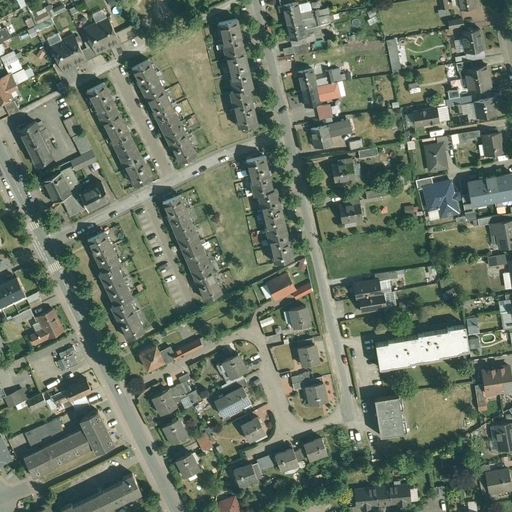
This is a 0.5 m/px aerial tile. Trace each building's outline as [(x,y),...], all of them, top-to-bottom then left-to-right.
[(447,0),(440,0),(442,9),(449,7),(447,0)] [(474,0),(459,0),(460,3),(461,9),(476,6),(474,0)] [(298,1),(281,5),(282,10),(284,10),(287,22),(302,18),(300,12),(301,12),(298,1)] [(328,8),(321,10),(319,1),(310,3),(311,10),(312,11),(319,10),(320,15),(320,16),(330,14),(328,8)] [(301,12),(300,12),(302,18),(313,16),(312,11),(311,10),(301,12)] [(330,14),(320,16),(322,24),(332,22),(330,14)] [(320,16),(320,15),(313,16),(315,26),(322,24),(320,16)] [(108,16),(96,22),(109,47),(120,42),(120,41),(116,32),(108,16)] [(313,16),(302,18),(304,28),(315,26),(313,16)] [(253,87),(237,18),(219,22),(223,39),(218,40),(219,43),(224,42),(231,73),(226,74),(227,78),(232,77),(235,90),(231,91),(235,108),(230,109),(231,113),(236,112),(239,127),(257,123),(249,88),(253,87)] [(302,18),(287,22),(291,39),(306,36),(304,28),(302,18)] [(463,18),(448,20),(450,28),(464,26),(463,18)] [(96,22),(85,28),(93,44),(97,53),(109,47),(96,22)] [(143,32),(137,22),(132,24),(137,35),(143,32)] [(132,24),(126,27),(132,38),(137,35),(132,24)] [(6,27),(0,30),(0,43),(4,41),(11,38),(6,27)] [(132,38),(126,27),(121,30),(126,40),(132,38)] [(480,28),(462,31),(466,52),(484,48),(480,28)] [(126,40),(121,30),(116,32),(120,41),(120,42),(121,43),(126,40)] [(55,33),(44,38),(46,44),(58,40),(55,33)] [(82,49),(74,34),(62,40),(75,65),(86,59),(87,59),(82,49)] [(394,38),(384,40),(390,73),(400,71),(394,38)] [(75,65),(62,40),(51,45),(59,61),(63,70),(64,70),(75,65)] [(307,41),(293,44),(295,52),(309,49),(307,41)] [(93,44),(87,47),(93,57),(98,55),(97,53),(93,44)] [(93,57),(87,47),(82,49),(87,59),(86,59),(87,60),(93,57)] [(15,52),(2,58),(5,65),(6,65),(18,58),(15,53),(15,52)] [(18,58),(6,65),(9,72),(21,65),(18,58)] [(468,60),(458,62),(459,69),(472,67),(470,60),(468,60)] [(59,61),(53,64),(58,74),(64,71),(64,70),(63,70),(59,61)] [(195,153),(148,61),(149,61),(131,69),(132,70),(132,69),(139,82),(138,82),(139,83),(141,86),(140,86),(141,87),(141,86),(155,113),(154,113),(155,114),(157,117),(156,117),(157,118),(157,117),(171,143),(170,144),(171,144),(173,147),(172,148),(173,148),(180,161),(179,162),(196,154),(196,153),(195,153)] [(472,67),(459,69),(461,78),(465,77),(465,75),(467,75),(470,90),(492,86),(487,64),(472,67)] [(313,68),(298,71),(302,89),(317,85),(313,68)] [(24,69),(12,75),(16,83),(16,84),(28,78),(24,69)] [(332,69),(325,71),(328,83),(332,82),(333,83),(335,82),(332,69)] [(11,73),(0,78),(0,91),(8,88),(16,84),(16,83),(12,75),(11,73)] [(110,96),(104,82),(88,90),(95,106),(91,108),(92,111),(97,108),(111,137),(107,139),(108,142),(112,139),(127,168),(122,170),(124,173),(128,171),(135,184),(151,176),(144,163),(145,162),(143,158),(142,158),(128,132),(129,131),(127,127),(126,127),(113,100),(114,100),(111,95),(110,96)] [(317,85),(302,89),(306,106),(321,102),(320,98),(335,95),(333,83),(332,82),(328,83),(317,85)] [(16,84),(8,88),(10,92),(18,88),(16,84)] [(459,86),(448,88),(450,99),(461,97),(459,86)] [(8,88),(0,91),(0,104),(13,98),(10,92),(8,88)] [(493,97),(475,101),(478,117),(496,114),(493,97)] [(14,100),(5,105),(10,115),(20,110),(14,100)] [(328,103),(316,106),(319,119),(331,117),(328,103)] [(462,103),(455,104),(455,105),(456,112),(463,111),(462,103)] [(437,107),(414,111),(416,125),(439,121),(437,107)] [(74,115),(64,120),(71,135),(82,130),(74,115)] [(345,120),(328,124),(328,125),(330,135),(348,131),(345,120)] [(46,128),(40,131),(35,121),(19,129),(37,164),(53,156),(44,138),(50,136),(46,128)] [(328,125),(311,128),(315,147),(332,143),(330,135),(328,125)] [(480,129),(458,133),(459,142),(467,141),(466,138),(481,135),(480,129)] [(84,131),(73,137),(82,154),(92,149),(84,131)] [(500,132),(483,135),(487,154),(503,152),(500,132)] [(452,134),(437,136),(438,142),(443,141),(445,150),(454,148),(452,134)] [(362,139),(349,142),(351,149),(363,146),(362,139)] [(438,142),(425,145),(429,166),(437,164),(438,169),(448,167),(445,150),(443,141),(438,142)] [(377,146),(359,149),(360,157),(378,154),(377,146)] [(82,154),(76,157),(82,168),(98,160),(92,149),(82,154)] [(280,203),(277,188),(273,189),(265,155),(247,159),(256,194),(259,193),(275,261),(293,257),(289,242),(290,242),(289,237),(288,237),(281,208),(282,208),(281,203),(280,203)] [(82,168),(76,157),(71,160),(76,170),(82,168)] [(351,158),(339,160),(339,159),(338,159),(338,163),(333,164),(333,163),(332,164),(335,181),(336,181),(336,180),(355,177),(355,178),(352,157),(351,157),(351,158)] [(71,166),(44,179),(55,200),(63,196),(79,189),(81,193),(84,191),(78,181),(71,166)] [(511,174),(470,183),(474,205),(511,197),(511,174)] [(432,176),(416,179),(418,189),(424,187),(424,186),(434,184),(432,176)] [(434,184),(424,186),(424,187),(428,204),(438,202),(439,206),(438,206),(438,208),(439,207),(441,215),(459,211),(451,180),(434,184)] [(84,191),(81,193),(87,205),(88,208),(110,197),(102,182),(84,191)] [(386,187),(366,190),(367,198),(387,195),(386,187)] [(79,189),(63,196),(72,213),(87,205),(81,193),(79,189)] [(222,291),(180,195),(164,202),(170,215),(169,216),(171,220),(172,220),(184,247),(183,248),(185,252),(186,252),(198,280),(197,280),(199,285),(200,284),(206,298),(222,291)] [(358,198),(346,200),(346,199),(345,199),(346,204),(340,205),(340,204),(339,204),(343,222),(344,222),(344,221),(353,219),(362,217),(362,218),(363,218),(359,197),(358,197),(358,198)] [(511,211),(503,213),(504,219),(511,218),(511,211)] [(472,212),(462,214),(463,221),(469,220),(470,225),(474,224),(474,220),(473,220),(472,212)] [(511,218),(504,219),(491,222),(493,233),(498,232),(501,247),(511,244),(511,218)] [(144,330),(128,298),(132,296),(117,265),(120,263),(104,231),(88,239),(104,270),(100,272),(116,304),(112,305),(128,337),(144,330)] [(505,253),(488,255),(489,264),(507,262),(505,253)] [(425,265),(426,273),(434,273),(433,264),(425,265)] [(397,270),(388,271),(389,278),(398,277),(397,270)] [(388,271),(375,273),(376,279),(379,278),(380,280),(389,278),(388,271)] [(287,272),(268,282),(276,298),(295,288),(287,272)] [(17,277),(5,283),(13,299),(25,293),(17,277)] [(376,279),(354,283),(356,297),(359,296),(359,297),(382,293),(380,280),(379,278),(376,279)] [(311,282),(293,291),(297,298),(313,290),(311,282)] [(5,283),(0,285),(0,303),(1,305),(13,299),(5,283)] [(37,292),(27,297),(29,302),(40,297),(37,292)] [(382,293),(359,297),(359,296),(356,297),(356,298),(359,297),(361,311),(384,307),(387,307),(387,305),(385,292),(382,293)] [(40,297),(29,302),(32,307),(42,302),(40,297)] [(396,304),(387,305),(387,307),(384,307),(385,313),(398,311),(396,304)] [(306,305),(290,309),(292,309),(296,325),(294,326),(294,327),(310,323),(306,305)] [(31,308),(19,314),(22,321),(35,315),(31,308)] [(45,329),(31,335),(35,344),(49,338),(64,331),(53,309),(38,316),(45,329)] [(419,334),(388,339),(389,341),(376,343),(380,366),(411,362),(410,360),(440,356),(439,354),(460,351),(459,349),(469,348),(465,324),(448,327),(448,328),(419,333),(419,334)] [(214,332),(200,339),(204,346),(218,339),(214,332)] [(174,351),(173,352),(177,360),(204,346),(200,339),(200,338),(174,351)] [(315,343),(299,347),(299,348),(301,347),(304,363),(302,364),(303,365),(319,361),(315,343)] [(157,344),(140,352),(141,354),(139,356),(141,360),(143,360),(148,369),(163,361),(165,360),(161,354),(162,353),(160,350),(160,351),(157,344)] [(171,346),(164,350),(165,352),(162,353),(161,354),(165,360),(163,361),(164,364),(175,358),(176,361),(177,360),(173,352),(174,351),(171,346)] [(238,353),(216,364),(221,374),(222,373),(225,380),(226,380),(242,372),(248,369),(243,360),(242,361),(238,353)] [(73,355),(62,360),(66,370),(77,364),(73,355)] [(504,366),(503,365),(496,366),(500,391),(511,388),(511,380),(510,365),(504,366)] [(496,366),(489,367),(488,368),(483,369),(487,393),(500,391),(496,366)] [(242,372),(226,380),(228,385),(229,385),(245,377),(242,372)] [(188,373),(179,378),(181,382),(191,378),(188,373)] [(322,376),(293,383),(295,389),(306,387),(306,386),(324,382),(322,376)] [(245,377),(229,385),(228,385),(223,387),(226,393),(235,389),(235,390),(243,385),(243,386),(248,384),(245,377)] [(87,378),(65,388),(67,391),(54,397),(58,406),(62,404),(61,401),(70,397),(71,400),(93,390),(94,387),(92,384),(90,384),(87,378)] [(181,382),(168,389),(172,396),(173,396),(176,402),(188,396),(181,382)] [(324,382),(306,386),(306,387),(308,395),(311,395),(313,402),(309,403),(309,404),(327,400),(325,391),(326,391),(324,382)] [(482,383),(475,384),(478,402),(485,401),(482,383)] [(226,393),(215,399),(223,415),(234,409),(235,409),(243,405),(242,402),(249,399),(250,401),(251,401),(243,386),(243,385),(235,390),(235,389),(226,393)] [(168,389),(153,396),(153,397),(155,396),(159,403),(157,404),(161,412),(161,413),(177,405),(176,402),(173,396),(172,396),(168,389)] [(17,390),(5,396),(10,407),(22,401),(17,390)] [(42,392),(27,399),(29,403),(32,410),(47,403),(42,392)] [(399,394),(375,398),(380,435),(404,431),(399,394)] [(27,399),(16,404),(18,408),(29,403),(27,399)] [(114,443),(98,409),(81,418),(81,419),(82,419),(85,426),(95,446),(97,451),(114,443)] [(249,413),(238,418),(241,424),(250,420),(252,419),(249,413)] [(250,420),(241,424),(249,440),(258,436),(257,433),(264,430),(265,432),(266,432),(258,416),(252,419),(250,420)] [(179,417),(163,425),(164,426),(166,425),(170,432),(167,433),(172,441),(171,442),(188,434),(183,425),(179,417)] [(58,418),(46,423),(51,434),(52,435),(64,429),(58,418)] [(511,421),(495,424),(498,439),(501,438),(502,447),(499,448),(500,448),(511,446),(511,421)] [(46,423),(24,432),(31,446),(42,441),(41,438),(51,434),(46,423)] [(85,426),(24,456),(34,477),(57,466),(57,465),(95,446),(85,426)] [(206,431),(196,436),(198,441),(208,436),(206,431)] [(0,463),(13,458),(2,432),(0,433),(0,463)] [(208,436),(198,441),(204,451),(213,446),(208,436)] [(321,437),(304,444),(305,448),(309,459),(310,459),(310,457),(325,452),(326,454),(327,453),(321,437)] [(293,448),(275,454),(281,470),(282,470),(281,468),(297,462),(298,464),(298,463),(298,462),(294,452),(293,448)] [(309,459),(305,448),(300,449),(304,459),(304,461),(309,459)] [(304,459),(300,449),(294,452),(298,462),(304,459)] [(191,452),(176,459),(176,460),(178,459),(186,474),(184,475),(185,476),(199,468),(191,452)] [(263,476),(258,462),(252,464),(257,478),(263,476)] [(252,463),(234,469),(240,485),(241,485),(240,483),(256,477),(257,479),(257,478),(252,464),(252,463)] [(489,463),(478,465),(480,474),(485,473),(491,471),(489,463)] [(491,471),(485,473),(489,492),(511,487),(511,485),(509,468),(491,471)] [(103,489),(98,492),(98,493),(72,506),(71,504),(62,509),(63,511),(99,511),(132,496),(133,497),(142,492),(133,473),(122,478),(123,480),(104,490),(103,489)] [(410,483),(390,485),(390,484),(382,485),(384,501),(392,500),(391,498),(394,497),(394,502),(399,502),(399,504),(407,503),(407,501),(411,500),(410,483)] [(376,486),(355,488),(356,506),(363,505),(363,507),(371,507),(371,505),(375,504),(375,499),(377,499),(377,501),(384,501),(382,485),(376,486)] [(445,485),(433,486),(435,497),(446,496),(445,485)] [(240,511),(235,496),(222,501),(221,506),(222,511),(240,511)] [(465,501),(466,511),(474,511),(473,500),(465,501)] [(53,511),(48,501),(41,505),(43,508),(45,508),(46,511),(53,511)]
